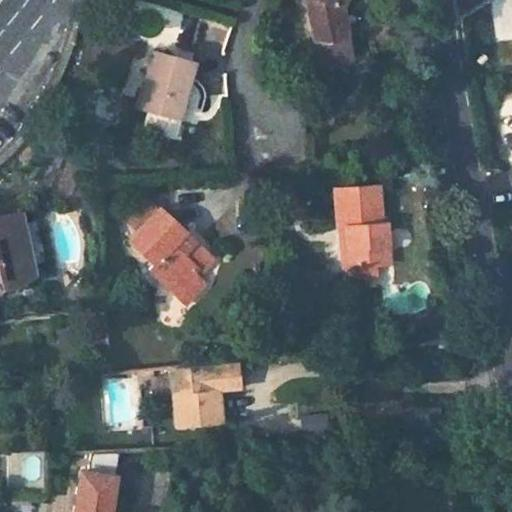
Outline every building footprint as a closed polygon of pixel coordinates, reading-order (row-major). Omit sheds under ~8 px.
[(307,0),(320,51),(351,43),(340,0),(307,0)] [(351,43),(320,51),(325,74),(330,78),(353,72),(356,67),(351,43)] [(149,47),(134,106),(171,116),(176,97),(182,99),(192,60),(149,47)] [(442,134),(413,135),(416,157),(445,154),(442,134)] [(374,192),(331,195),(334,232),(346,232),(350,273),(374,272),(386,272),(383,226),(378,226),(374,192)] [(144,203),(124,224),(137,236),(156,215),(144,203)] [(137,236),(126,247),(151,268),(148,271),(180,302),(199,281),(192,272),(207,257),(159,212),(156,215),(137,236)] [(0,284),(28,280),(18,220),(0,223),(0,284)] [(337,275),(350,273),(346,232),(334,232),(337,275)] [(215,264),(207,257),(192,272),(199,281),(215,264)] [(350,273),(351,287),(375,285),(374,272),(350,273)] [(180,302),(186,308),(206,287),(199,281),(180,302)] [(220,390),(218,362),(209,363),(213,390),(220,390)] [(175,366),(182,432),(224,428),(220,390),(213,390),(209,363),(175,366)] [(135,376),(136,384),(150,383),(149,375),(135,376)] [(88,439),(74,439),(74,453),(88,452),(88,439)] [(105,511),(113,471),(70,463),(61,511),(105,511)]
